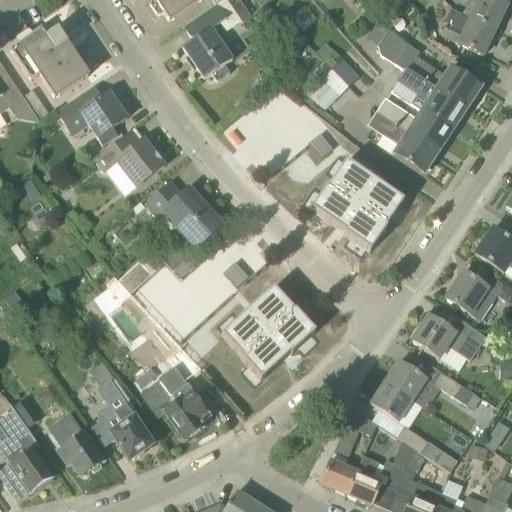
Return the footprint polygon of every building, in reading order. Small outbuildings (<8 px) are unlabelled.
[(169,24),(186,13),(203,2),(201,0),(152,0),(154,1),(151,3),(150,7),(156,16),(160,17),(163,15),(169,24)] [(226,22),(221,16),(231,9),(224,0),(215,6),(216,7),(183,30),(192,44),(182,50),(204,82),(211,77),(217,85),(230,76),(224,68),(232,63),(219,45),(224,42),(225,35),(219,27),(226,22)] [(425,0),(435,9),(443,0),(425,0)] [(464,0),(469,4),(462,18),(494,32),(506,8),(488,0),(464,0)] [(239,3),(231,9),(242,25),(250,20),(239,3)] [(457,47),(482,58),(494,32),(462,18),(450,12),(444,24),(447,26),(441,38),(458,46),(457,47)] [(38,78),(54,102),(88,79),(82,70),(85,68),(86,64),(79,55),(75,54),(72,56),(66,46),(67,46),(57,32),(46,39),(41,31),(32,36),(30,34),(26,33),(17,39),(16,43),(18,46),(9,52),(30,83),(38,78)] [(398,70),(410,52),(406,50),(406,49),(389,33),(378,49),(377,50),(381,58),(398,70)] [(410,52),(398,70),(404,74),(406,72),(466,111),(472,103),(478,99),(478,93),(480,90),(451,70),(444,79),(424,66),(416,60),(419,55),(416,54),(415,56),(410,52)] [(335,55),(324,65),(332,73),(343,63),(335,55)] [(343,63),(332,73),(347,89),(358,79),(343,63)] [(410,107),(420,115),(421,114),(451,134),(453,131),(455,132),(461,123),(459,122),(466,111),(406,72),(404,74),(397,84),(417,97),(410,107)] [(347,89),(332,73),(321,84),(337,99),(347,89)] [(0,117),(9,111),(24,101),(22,100),(5,74),(0,77),(0,117)] [(87,130),(95,143),(127,121),(119,109),(123,106),(114,92),(101,101),(93,89),(55,115),(71,140),(87,130)] [(32,93),(22,100),(40,125),(49,119),(32,93)] [(385,103),(377,116),(437,155),(443,145),(446,147),(452,138),(449,136),(451,134),(421,114),(420,115),(415,123),(385,103)] [(437,155),(377,116),(368,128),(398,148),(393,157),(422,177),(424,175),(430,172),(431,165),(437,155)] [(132,134),(94,163),(104,175),(116,166),(135,190),(164,169),(161,165),(165,162),(157,153),(154,155),(143,142),(140,145),(132,134)] [(320,137),(307,147),(320,162),(333,152),(320,137)] [(331,186),(312,210),(344,235),(343,236),(368,256),(387,233),(386,232),(405,207),(350,164),(332,187),(331,186)] [(168,187),(146,207),(158,220),(162,217),(195,253),(222,228),(188,191),(180,199),(168,187)] [(474,256),(502,275),(511,281),(511,244),(491,231),(474,256)] [(176,250),(163,261),(180,280),(193,268),(176,250)] [(150,278),(138,265),(117,284),(129,297),(150,278)] [(234,265),(222,276),(236,291),(248,280),(234,265)] [(444,301),(469,318),(479,325),(497,298),(462,274),(444,301)] [(13,294),(2,301),(9,312),(21,305),(13,294)] [(271,295),(221,344),(242,365),(242,366),(263,388),(292,359),(293,360),(315,337),(294,316),(293,317),(271,295)] [(411,344),(437,361),(446,348),(469,364),(485,340),(460,324),(453,336),(428,319),(411,344)] [(39,326),(28,327),(29,338),(40,337),(39,326)] [(184,357),(159,330),(148,340),(173,367),(184,357)] [(411,404),(411,403),(425,382),(398,364),(383,386),(411,404)] [(511,366),(500,365),(499,381),(511,381),(511,366)] [(135,423),(110,384),(111,383),(100,367),(89,374),(100,391),(98,393),(108,408),(96,416),(128,463),(131,462),(138,460),(142,454),(152,447),(136,422),(135,423)] [(176,405),(163,414),(184,443),(202,430),(201,428),(202,428),(201,426),(209,420),(207,417),(212,412),(200,396),(194,400),(173,371),(158,381),(176,405)] [(439,375),(432,387),(435,388),(456,402),(464,408),(472,397),(463,391),(439,375)] [(369,408),(396,426),(411,404),(383,386),(369,408)] [(13,413),(16,417),(26,431),(40,421),(26,401),(11,411),(13,413)] [(319,486),(345,498),(355,475),(350,473),(344,470),(358,434),(370,439),(376,428),(352,412),(330,464),(329,464),(319,486)] [(26,431),(16,417),(13,413),(0,421),(0,449),(11,465),(9,466),(9,467),(0,473),(0,481),(16,504),(29,495),(29,496),(33,494),(34,496),(43,490),(41,487),(51,480),(31,451),(36,448),(38,451),(39,450),(26,431)] [(67,468),(71,466),(80,480),(90,473),(94,476),(100,471),(99,467),(102,465),(84,435),(82,436),(70,418),(52,430),(64,449),(58,453),(67,468)] [(396,442),(412,453),(420,458),(420,457),(427,446),(404,431),(396,442)] [(486,442),(483,446),(494,453),(497,449),(486,442)] [(469,461),(484,464),(487,452),(472,449),(469,461)] [(416,477),(423,460),(420,458),(412,453),(404,471),(416,477)] [(370,509),(380,486),(371,482),(378,467),(362,460),(355,475),(345,498),(370,509)] [(384,488),(395,493),(404,471),(385,463),(379,477),(387,480),(384,488)] [(406,498),(416,477),(404,471),(395,493),(406,498)] [(504,511),(506,508),(504,507),(511,491),(511,486),(501,482),(497,480),(490,496),(482,511),(504,511)] [(443,497),(457,502),(463,488),(449,482),(443,497)] [(441,497),(416,485),(409,500),(403,511),(434,511),(439,502),(441,497)] [(482,511),(490,496),(471,488),(462,506),(441,497),(439,502),(434,511),(482,511)] [(263,511),(236,494),(225,510),(219,507),(206,511),(263,511)]
